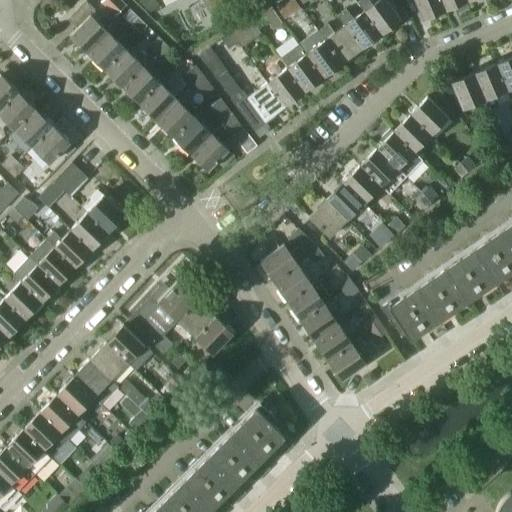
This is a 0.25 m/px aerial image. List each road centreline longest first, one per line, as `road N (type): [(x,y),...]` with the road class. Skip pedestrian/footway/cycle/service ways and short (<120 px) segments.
road 1 (residential): [(219,259),(410,65),(511,19)]
road 2 (residential): [(181,209),(0,22)]
road 3 (residential): [(181,209),(0,396)]
road 4 (residential): [(511,313),(331,435)]
road 5 (residential): [(331,435),(219,259)]
